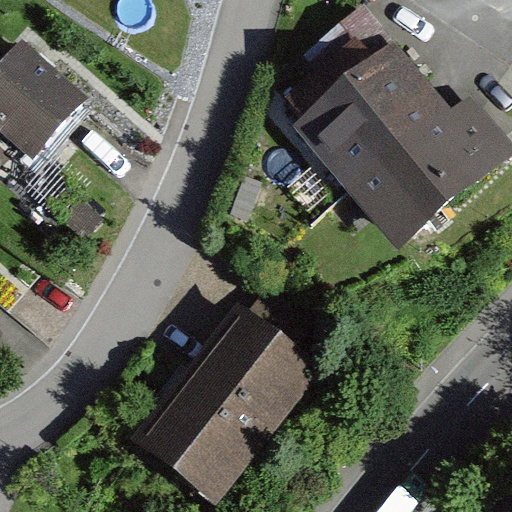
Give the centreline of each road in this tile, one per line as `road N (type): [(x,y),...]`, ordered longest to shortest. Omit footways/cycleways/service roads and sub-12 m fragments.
road 1 (residential): [(253,0),(177,219),(125,322),(80,390),(0,442)]
road 2 (secondary): [(511,363),(378,511)]
